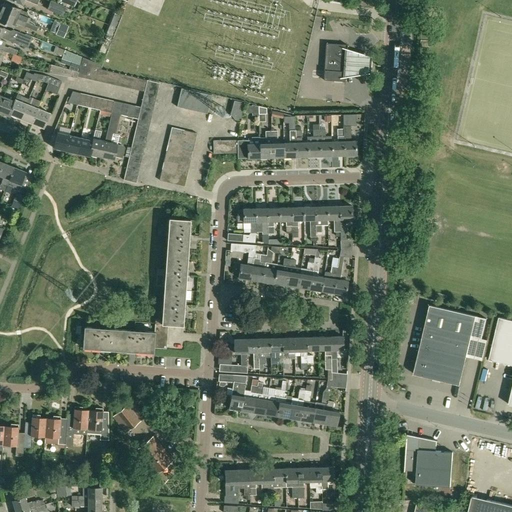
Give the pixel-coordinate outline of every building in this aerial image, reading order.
[(63,11),(71,14),(72,10),(49,1),(46,9),(61,16),(63,11)] [(0,12),(26,22),(29,23),(31,19),(27,17),(28,13),(20,10),(20,9),(4,3),(3,4),(2,4),(1,7),(2,8),(0,12)] [(38,27),(29,23),(26,22),(0,12),(0,22),(13,27),(15,23),(36,31),(38,27)] [(107,24),(115,28),(120,17),(111,14),(107,24)] [(60,22),(55,35),(64,38),(68,26),(60,22)] [(111,40),(115,28),(107,24),(102,36),(111,40)] [(0,37),(11,42),(20,45),(24,34),(13,29),(11,31),(4,28),(0,26),(0,37)] [(0,40),(0,37),(0,49),(7,52),(10,53),(16,54),(18,50),(8,47),(8,48),(3,46),(5,42),(0,40)] [(96,50),(105,53),(109,44),(101,41),(99,46),(98,45),(96,50)] [(347,45),(326,44),(323,80),(345,81),(347,45)] [(62,56),(62,58),(79,64),(81,57),(55,47),(53,53),(62,56)] [(7,52),(0,49),(0,64),(4,55),(8,57),(10,53),(7,52)] [(341,80),(368,73),(368,58),(342,51),(341,80)] [(22,57),(12,54),(10,61),(20,64),(22,57)] [(88,59),(81,57),(79,64),(78,72),(77,76),(83,78),(88,59)] [(79,64),(62,58),(60,62),(70,66),(69,69),(76,72),(78,72),(79,64)] [(83,78),(89,79),(93,61),(89,60),(88,59),(83,78)] [(95,62),(93,61),(89,79),(97,81),(100,68),(100,64),(95,62)] [(76,72),(69,69),(50,64),(47,73),(75,78),(76,72)] [(106,70),(100,68),(97,81),(103,82),(106,70)] [(103,82),(108,83),(111,71),(106,70),(103,82)] [(117,73),(111,71),(108,83),(115,85),(117,73)] [(26,72),(23,79),(24,80),(29,82),(31,78),(31,79),(33,74),(26,72)] [(115,85),(121,86),(124,74),(117,73),(115,85)] [(129,76),(124,74),(121,86),(127,88),(129,76)] [(44,82),(47,83),(59,87),(61,82),(46,76),(44,82)] [(133,89),(135,77),(129,76),(127,88),(133,89)] [(141,78),(135,77),(133,89),(139,90),(141,78)] [(147,80),(141,78),(139,90),(144,91),(145,86),(147,80)] [(147,80),(145,86),(158,88),(159,83),(147,80)] [(56,95),(59,87),(47,83),(44,90),(56,95)] [(156,94),(158,88),(145,86),(144,91),(156,94)] [(177,107),(183,108),(187,90),(181,88),(177,107)] [(193,91),(187,90),(183,108),(189,110),(193,91)] [(67,103),(77,105),(80,93),(72,91),(67,103)] [(143,97),(155,100),(156,94),(144,91),(143,97)] [(189,110),(195,111),(199,92),(193,91),(189,110)] [(201,112),(205,94),(199,92),(195,111),(201,112)] [(83,107),(86,94),(80,93),(77,105),(83,107)] [(83,107),(88,108),(91,96),(86,94),(83,107)] [(212,95),(205,94),(201,112),(207,114),(212,95)] [(22,101),(23,97),(17,95),(16,99),(15,99),(14,100),(9,115),(20,119),(27,103),(22,101)] [(14,100),(4,96),(0,105),(0,113),(8,116),(14,100)] [(93,109),(96,97),(91,96),(88,108),(93,109)] [(102,98),(96,97),(93,109),(99,110),(102,98)] [(154,106),(155,100),(143,97),(141,103),(154,106)] [(99,110),(100,110),(104,112),(107,99),(102,98),(99,110)] [(113,101),(107,99),(104,112),(110,113),(113,101)] [(110,113),(115,114),(118,102),(113,101),(110,113)] [(235,120),(241,121),(245,103),(234,101),(230,114),(235,120)] [(124,103),(118,102),(115,114),(121,115),(124,103)] [(37,108),(27,103),(20,119),(31,124),(37,108)] [(121,115),(126,117),(129,104),(124,103),(121,115)] [(152,112),(154,106),(141,103),(140,107),(140,109),(152,112)] [(135,106),(129,104),(126,117),(132,118),(135,106)] [(258,114),(258,108),(258,106),(252,104),(252,105),(246,106),(246,113),(252,113),(252,115),(258,115),(258,114)] [(138,119),(138,115),(140,109),(140,107),(135,106),(132,118),(138,119)] [(49,112),(37,108),(31,124),(43,128),(49,112)] [(138,115),(151,118),(152,112),(140,109),(138,115)] [(113,160),(114,157),(122,159),(124,148),(116,146),(117,144),(111,143),(113,134),(115,134),(118,124),(120,116),(111,114),(105,141),(101,158),(113,160)] [(150,123),(151,118),(138,115),(138,119),(137,121),(150,123)] [(343,115),(343,129),(344,156),(356,155),(356,145),(356,141),(351,141),(350,126),(356,126),(356,115),(343,115)] [(148,129),(150,123),(137,121),(136,126),(148,129)] [(147,135),(148,129),(136,126),(134,133),(147,135)] [(183,136),(184,130),(172,127),(170,133),(183,136)] [(309,157),(320,156),(319,129),(313,129),(313,136),(307,137),(307,142),(308,142),(309,157)] [(319,129),(320,156),(332,156),(332,141),(331,141),(331,136),(325,136),(325,129),(319,129)] [(332,156),(344,156),(343,129),(337,129),(337,141),(332,141),(332,156)] [(95,133),(94,133),(89,155),(101,158),(105,141),(99,140),(101,131),(95,130),(95,133)] [(183,136),(195,139),(197,133),(184,130),(183,136)] [(285,157),(296,157),(295,130),(289,130),(290,143),(284,143),(285,157)] [(308,142),(307,142),(301,142),(301,130),(295,130),(296,157),(309,157),(308,142)] [(89,157),(89,155),(94,133),(83,131),(81,138),(78,154),(89,157)] [(265,137),(259,137),(260,158),(272,158),(271,131),(265,131),(265,137)] [(272,158),(285,157),(284,143),(279,143),(279,141),(277,141),(277,131),(271,131),(272,158)] [(54,149),(66,151),(70,135),(57,132),(54,149)] [(133,138),(145,141),(147,135),(134,133),(133,138)] [(181,142),(183,136),(170,133),(169,139),(181,142)] [(81,138),(70,135),(66,151),(78,154),(81,138)] [(183,136),(181,142),(194,145),(195,139),(183,136)] [(260,158),(259,137),(252,137),(252,140),(237,140),(237,153),(238,159),(238,158),(248,158),(248,159),(248,158),(260,158)] [(144,147),(145,141),(133,138),(132,144),(144,147)] [(181,142),(169,139),(168,145),(180,148),(181,142)] [(181,142),(180,148),(192,150),(194,145),(181,142)] [(143,153),(144,147),(132,144),(130,150),(143,153)] [(180,148),(168,145),(166,150),(179,153),(180,148)] [(179,153),(191,156),(192,150),(180,148),(179,153)] [(130,150),(129,156),(141,159),(143,153),(130,150)] [(177,159),(179,153),(166,150),(165,156),(177,159)] [(179,153),(177,159),(190,162),(191,156),(179,153)] [(140,165),(141,159),(129,156),(128,162),(140,165)] [(177,159),(165,156),(163,162),(176,165),(177,159)] [(176,165),(188,168),(190,162),(177,159),(176,165)] [(139,171),(140,165),(128,162),(126,168),(139,171)] [(174,171),(176,165),(163,162),(162,168),(174,171)] [(14,168),(3,163),(0,169),(0,176),(3,178),(0,185),(0,189),(4,191),(14,168)] [(188,168),(176,165),(174,171),(187,174),(188,168)] [(25,172),(14,168),(4,191),(9,193),(12,187),(18,190),(20,185),(25,172)] [(125,173),(137,176),(139,171),(126,168),(125,173)] [(174,171),(162,168),(161,174),(173,177),(174,171)] [(174,171),(173,177),(186,180),(187,174),(174,171)] [(136,183),(137,176),(125,173),(124,180),(136,183)] [(173,177),(161,174),(159,180),(172,183),(173,177)] [(173,177),(172,183),(184,186),(186,180),(173,177)] [(12,207),(18,210),(23,198),(17,195),(12,207)] [(327,206),(316,207),(316,232),(321,232),(321,225),(328,225),(328,220),(327,206)] [(334,231),(340,231),(339,206),(327,206),(328,220),(334,219),(334,231)] [(351,206),(339,206),(340,231),(346,231),(346,219),(357,219),(357,210),(351,210),(351,206)] [(286,233),(292,233),(291,207),(279,208),(280,221),(286,221),(286,233)] [(303,207),(291,207),(292,233),(292,237),(298,237),(298,220),(304,220),(303,207)] [(316,232),(316,207),(303,207),(304,220),(310,220),(310,237),(316,237),(316,232)] [(256,232),(256,222),(255,208),(243,209),(243,212),(237,213),(238,221),(243,221),(244,234),(228,233),(227,240),(255,242),(255,232),(256,232)] [(268,234),(268,208),(255,208),(256,222),(261,221),(262,234),(262,238),(268,238),(268,234)] [(279,208),(268,208),(268,234),(274,233),(274,221),(280,221),(279,208)] [(169,219),(168,237),(191,239),(191,235),(189,235),(190,220),(180,219),(169,219)] [(191,241),(191,239),(168,237),(167,254),(187,256),(188,245),(188,241),(191,241)] [(352,240),(348,239),(341,239),(341,246),(341,249),(352,250),(352,240)] [(239,273),(238,278),(239,278),(248,279),(251,280),(253,266),(254,258),(255,255),(256,245),(248,245),(242,244),(241,250),(241,251),(249,252),(248,254),(249,254),(249,257),(247,265),(242,264),(240,264),(234,263),(233,272),(239,273)] [(262,282),(274,284),(277,264),(271,263),(273,252),(268,248),(267,255),(262,282)] [(351,257),(352,250),(341,249),(340,257),(351,257)] [(187,266),(187,256),(167,254),(166,271),(189,273),(189,270),(186,270),(187,266)] [(259,259),(254,258),(253,266),(251,280),(262,282),(267,255),(260,254),(259,259)] [(314,263),(310,289),(321,291),(324,277),(318,276),(321,258),(315,257),(314,263)] [(286,286),(290,259),(284,258),(283,265),(277,264),(274,284),(286,286)] [(300,273),(301,268),(295,267),(296,260),(290,259),(286,286),(298,287),(300,273)] [(300,273),(298,287),(310,289),(314,263),(308,262),(307,269),(301,268),(300,273)] [(345,295),(351,296),(352,288),(346,287),(347,281),(343,280),(340,280),(341,269),(337,268),(336,274),(335,279),(336,279),(334,293),(345,295)] [(188,276),(188,275),(189,273),(166,271),(164,289),(185,290),(186,276),(188,276),(188,279),(188,276)] [(321,291),(334,293),(336,279),(335,279),(336,274),(330,273),(329,278),(324,277),(321,291)] [(184,305),(185,290),(164,289),(163,306),(186,308),(186,305),(186,302),(186,301),(186,305),(184,305)] [(460,384),(466,356),(471,336),(482,338),(486,318),(430,305),(429,310),(414,374),(460,384)] [(162,324),(167,325),(183,326),(183,319),(183,315),(184,311),(186,311),(186,308),(163,306),(162,324)] [(511,319),(499,317),(489,359),(511,364),(511,386),(508,404),(511,404),(511,319)] [(101,346),(102,347),(104,328),(84,326),(83,348),(91,349),(91,348),(101,349),(101,346)] [(106,349),(118,350),(120,329),(104,328),(102,347),(106,347),(106,349)] [(118,350),(130,351),(130,349),(133,349),(135,330),(120,329),(118,350)] [(154,342),(155,336),(155,331),(135,330),(133,349),(135,349),(135,352),(145,352),(153,353),(153,348),(154,342)] [(331,370),(330,336),(318,337),(319,350),(325,350),(325,370),(327,370),(331,370)] [(331,372),(331,380),(346,381),(347,371),(346,374),(337,373),(337,359),(336,350),(339,350),(343,350),(342,336),(330,336),(331,370),(331,372)] [(307,355),(307,351),(306,337),(294,338),(295,351),(300,351),(301,363),(307,363),(307,355)] [(318,337),(306,337),(307,351),(319,350),(318,337)] [(270,338),(258,339),(259,364),(259,369),(263,369),(263,364),(264,364),(264,358),(271,357),(271,352),(270,338)] [(271,364),(283,364),(283,357),(283,351),(282,338),(270,338),(271,352),(271,357),(271,364)] [(294,338),(282,338),(283,351),(283,357),(283,364),(289,364),(289,358),(294,358),(294,356),(295,356),(295,351),(294,338)] [(247,371),(247,352),(246,339),(234,339),(234,353),(242,353),(242,365),(233,365),(233,372),(247,373),(247,371)] [(258,339),(246,339),(247,352),(253,352),(253,369),(259,369),(259,364),(258,339)] [(229,408),(241,410),(244,390),(246,378),(246,376),(233,375),(232,382),(233,382),(231,394),(229,408),(229,409),(229,408)] [(330,388),(331,387),(331,380),(327,379),(325,388),(323,391),(321,402),(316,401),(315,408),(313,422),(324,424),(328,400),(330,388)] [(282,380),(281,390),(280,397),(279,402),(277,416),(289,418),(292,398),(286,397),(287,390),(284,390),(286,381),(282,380)] [(342,388),(346,388),(346,382),(346,381),(331,380),(331,387),(342,388)] [(263,388),(262,387),(262,382),(258,381),(258,382),(257,387),(253,412),(265,414),(267,400),(268,395),(262,394),(263,388)] [(250,391),(244,390),(241,410),(253,412),(257,387),(251,386),(250,391)] [(265,414),(277,416),(279,402),(280,397),(281,390),(275,389),(274,396),(268,395),(267,400),(265,414)] [(292,397),(292,398),(289,418),(300,420),(305,390),(299,389),(298,398),(292,397)] [(300,420),(313,422),(315,408),(316,401),(309,400),(311,391),(305,390),(300,420)] [(149,392),(144,395),(147,402),(153,399),(149,392)] [(126,432),(141,420),(146,416),(140,410),(132,400),(128,404),(113,416),(115,419),(126,432)] [(334,401),(328,400),(324,424),(336,426),(335,426),(336,426),(338,411),(334,411),(333,411),(334,401)] [(87,435),(87,429),(89,410),(82,409),(82,407),(75,406),(74,414),(68,414),(67,419),(66,437),(65,445),(65,446),(72,447),(73,434),(87,435)] [(95,410),(89,410),(87,429),(100,430),(100,439),(109,440),(108,409),(108,410),(108,412),(108,422),(102,421),(103,408),(95,408),(95,410)] [(25,422),(24,433),(23,448),(31,449),(32,436),(45,437),(46,418),(39,417),(40,415),(32,414),(32,422),(25,422)] [(46,418),(45,437),(58,438),(58,444),(65,445),(66,437),(67,419),(60,418),(60,416),(53,416),(53,418),(46,418)] [(10,426),(4,426),(2,445),(16,446),(15,456),(23,457),(23,448),(24,433),(17,433),(18,424),(11,424),(10,426)] [(407,439),(405,471),(417,472),(416,484),(450,487),(453,452),(437,451),(437,441),(413,435),(406,434),(407,439)] [(155,481),(159,486),(163,483),(167,479),(160,470),(173,460),(153,436),(134,451),(153,475),(151,477),(155,481)] [(320,467),(308,468),(309,481),(309,488),(315,488),(315,492),(321,492),(321,488),(320,467)] [(327,481),(331,480),(334,480),(333,467),(320,467),(321,488),(327,488),(327,481)] [(279,482),(285,481),(284,468),(273,469),(273,495),(280,495),(279,482)] [(296,468),(284,468),(285,481),(285,487),(292,487),(292,499),(297,498),(296,468)] [(303,481),(309,481),(308,468),(296,468),(297,498),(304,498),(303,481)] [(249,469),(237,470),(237,488),(244,488),(244,496),(245,496),(250,496),(249,469)] [(261,469),(249,469),(250,496),(256,495),(256,482),(261,482),(261,469)] [(273,469),(261,469),(261,482),(261,488),(268,488),(268,495),(273,495),(273,469)] [(238,496),(237,488),(237,470),(225,470),(225,483),(225,495),(238,496)] [(88,483),(88,488),(83,488),(83,496),(78,496),(78,500),(88,500),(101,500),(101,488),(97,488),(97,483),(93,483),(88,483)] [(57,497),(66,496),(64,484),(56,485),(56,486),(57,492),(57,497)] [(224,495),(224,503),(228,503),(238,504),(238,496),(225,495),(224,495)] [(454,511),(446,510),(445,511),(511,511),(511,504),(472,495),(467,511),(454,511)] [(12,501),(15,511),(16,511),(44,504),(43,499),(39,501),(38,499),(26,503),(25,497),(12,501)] [(101,511),(101,500),(88,500),(78,500),(73,500),(73,506),(88,506),(88,511),(101,511)] [(322,510),(327,511),(334,511),(334,504),(321,503),(322,510)] [(414,511),(445,511),(446,510),(417,503),(414,511)]
